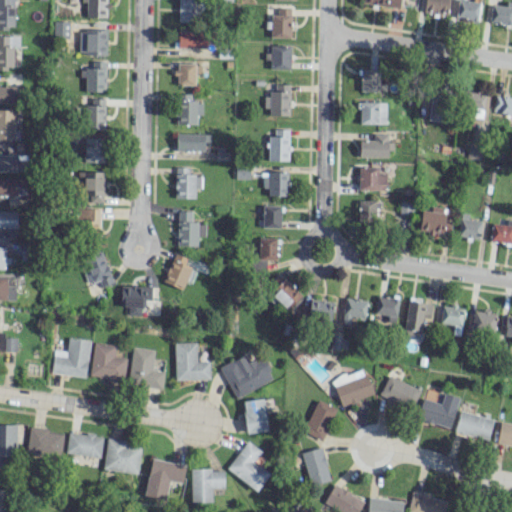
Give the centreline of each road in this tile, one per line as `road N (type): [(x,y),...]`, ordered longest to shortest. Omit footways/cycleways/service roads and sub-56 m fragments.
road 1 (residential): [(329,0),(322,228),(344,253)]
road 2 (residential): [(143,0),(138,235)]
road 3 (residential): [(199,423),(0,393)]
road 4 (residential): [(511,59),(329,33)]
road 5 (residential): [(511,278),(344,253)]
road 6 (residential): [(511,479),(390,450)]
